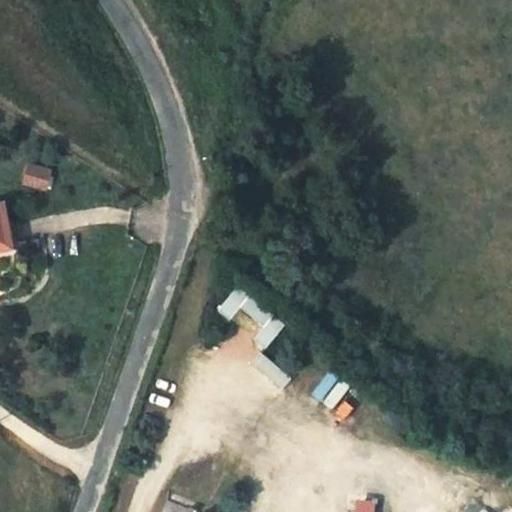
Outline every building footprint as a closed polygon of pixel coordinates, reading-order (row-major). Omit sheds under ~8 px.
[(30,163),(24,184),(49,190),(54,169),(30,163)] [(9,202),(0,203),(0,252),(17,250),(9,202)] [(216,307),(226,318),(244,303),(234,292),(216,307)] [(270,315),(251,336),(264,348),(284,327),(270,315)] [(373,511),(374,499),(352,498),(351,511),(373,511)] [(199,511),(168,499),(162,511),(199,511)]
